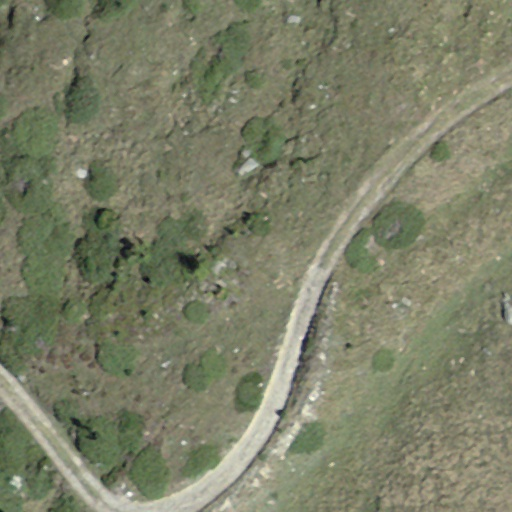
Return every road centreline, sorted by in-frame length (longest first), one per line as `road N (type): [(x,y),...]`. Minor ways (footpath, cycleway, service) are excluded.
road 1 (track): [(182,511),(243,474),(391,144)]
road 2 (track): [(0,351),(66,440),(99,511)]
